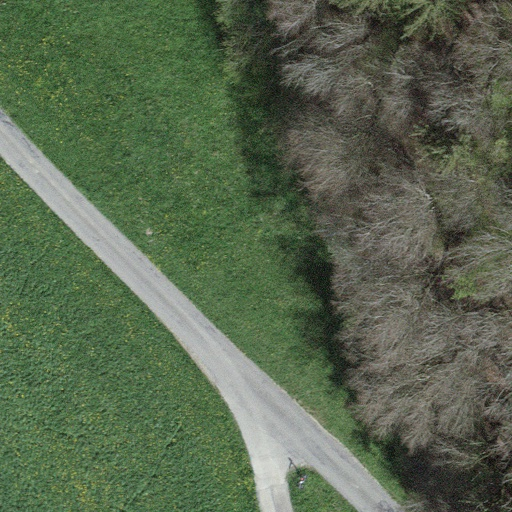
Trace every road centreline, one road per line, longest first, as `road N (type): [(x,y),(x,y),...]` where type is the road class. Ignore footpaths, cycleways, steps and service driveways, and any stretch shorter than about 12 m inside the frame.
road 1 (unclassified): [(380,511),(0,133)]
road 2 (track): [(244,384),(275,511)]
